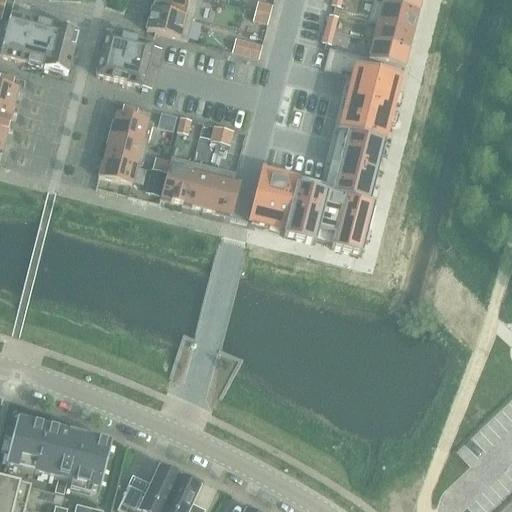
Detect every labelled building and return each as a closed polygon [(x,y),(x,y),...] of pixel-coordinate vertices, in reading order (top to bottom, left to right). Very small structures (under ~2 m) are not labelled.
[(192,22),(192,23),(193,24),(199,0),(153,0),(151,12),(192,22)] [(332,0),(331,8),(339,11),(341,0),(332,0)] [(381,0),(380,6),(417,15),(420,0),(381,0)] [(254,14),(269,18),(271,9),(257,5),(254,14)] [(380,6),(375,25),(412,34),(417,15),(380,6)] [(146,33),(145,34),(186,44),(192,23),(192,22),(151,12),(146,33)] [(254,14),(252,24),(266,28),(269,18),(254,14)] [(31,24),(9,18),(4,39),(26,45),(31,24)] [(328,18),(325,32),(333,34),(337,20),(328,18)] [(26,45),(48,50),(53,30),(31,24),(26,45)] [(375,25),(371,43),(407,52),(412,34),(375,25)] [(53,30),(48,50),(72,56),(78,35),(54,29),(53,30)] [(325,32),(321,46),(330,48),(333,34),(325,32)] [(123,63),(129,42),(106,37),(100,58),(123,63)] [(4,39),(0,54),(0,59),(21,65),(26,45),(4,39)] [(129,42),(123,63),(146,69),(149,59),(151,49),(152,48),(129,42)] [(234,42),(231,55),(258,62),(261,49),(234,42)] [(371,43),(366,62),(403,71),(407,52),(371,43)] [(21,65),(43,71),(48,50),(26,45),(21,65)] [(158,62),(160,52),(151,49),(149,59),(158,62)] [(48,50),(43,71),(67,77),(72,56),(48,50)] [(268,172),(255,227),(268,230),(269,227),(280,230),(279,233),(283,234),(282,237),(282,239),(284,239),(294,242),(314,247),(315,245),(330,249),(329,251),(349,256),(359,259),(361,259),(362,257),(363,250),(364,247),(367,237),(374,208),(369,207),(370,204),(373,193),(381,160),(384,149),(389,129),(392,118),(394,110),(396,99),(403,72),(366,63),(366,61),(328,52),(328,53),(323,73),(340,77),(341,73),(352,76),(350,82),(346,99),(343,109),(338,130),(337,134),(338,134),(324,187),(299,181),(300,180),(294,179),(284,176),(268,172)] [(123,63),(100,58),(95,79),(118,85),(123,63)] [(149,59),(146,69),(155,72),(158,62),(149,59)] [(123,63),(118,85),(141,90),(141,89),(144,79),(146,69),(123,63)] [(153,82),(155,72),(146,69),(144,79),(153,82)] [(0,87),(11,90),(14,80),(0,76),(0,87)] [(144,79),(141,89),(150,92),(153,82),(144,79)] [(11,90),(0,87),(0,110),(13,113),(12,113),(17,93),(18,93),(18,92),(17,92),(17,91),(11,90)] [(120,117),(135,121),(137,111),(123,108),(120,117)] [(0,132),(7,134),(12,114),(13,113),(0,110),(0,132)] [(135,121),(120,117),(114,116),(113,116),(113,117),(114,117),(109,137),(108,137),(108,138),(147,147),(152,126),(135,121)] [(180,121),(176,135),(186,138),(190,124),(180,121)] [(219,146),(223,132),(213,129),(210,144),(219,146)] [(223,132),(219,146),(229,149),(232,134),(223,132)] [(103,158),(102,159),(137,167),(137,168),(141,169),(147,147),(108,138),(109,138),(103,158)] [(97,179),(97,180),(98,180),(98,181),(131,189),(137,168),(137,167),(102,159),(103,159),(98,179),(97,179)] [(167,174),(164,183),(159,202),(160,202),(160,203),(161,202),(181,207),(181,208),(192,166),(170,160),(169,165),(167,174)] [(167,174),(169,165),(154,161),(152,170),(167,174)] [(209,170),(192,166),(181,208),(182,208),(182,207),(202,212),(202,213),(213,171),(212,171),(209,170)] [(212,169),(212,171),(213,171),(202,213),(202,214),(203,213),(223,218),(223,219),(224,218),(235,175),(221,172),(212,169)] [(152,170),(149,180),(164,183),(167,174),(152,170)] [(16,423),(4,470),(57,483),(54,496),(63,498),(66,485),(99,494),(111,447),(83,440),(84,439),(80,438),(80,440),(70,438),(71,436),(68,435),(67,436),(16,423)] [(138,511),(163,511),(178,481),(174,479),(176,476),(164,470),(163,470),(161,473),(158,471),(150,487),(145,497),(138,511)] [(188,511),(191,507),(199,491),(195,489),(197,486),(184,480),(182,483),(178,481),(163,511),(188,511)] [(0,503),(25,510),(30,489),(0,481),(0,503)] [(128,488),(116,511),(138,511),(145,497),(128,488)] [(0,511),(24,511),(25,510),(0,503),(0,511)]
